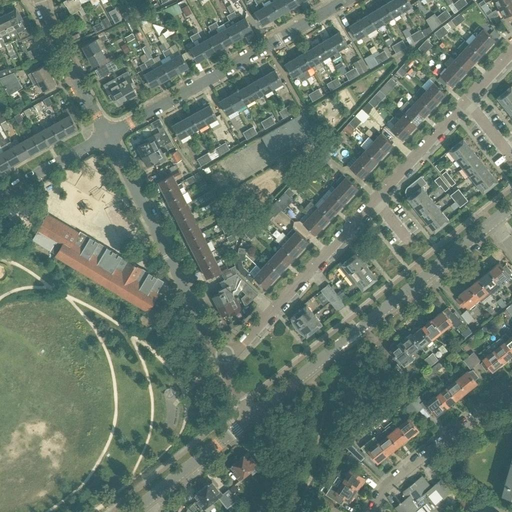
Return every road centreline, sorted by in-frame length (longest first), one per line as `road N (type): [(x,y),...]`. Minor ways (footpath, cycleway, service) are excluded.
road 1 (residential): [(222,366),(511,51)]
road 2 (residential): [(248,415),(492,223)]
road 3 (residential): [(107,136),(346,0)]
road 4 (residential): [(222,366),(107,136)]
road 5 (residential): [(371,511),(388,483),(511,385)]
road 6 (residential): [(107,136),(40,0)]
road 7 (residential): [(131,511),(248,415)]
road 8 (residential): [(0,196),(107,136)]
